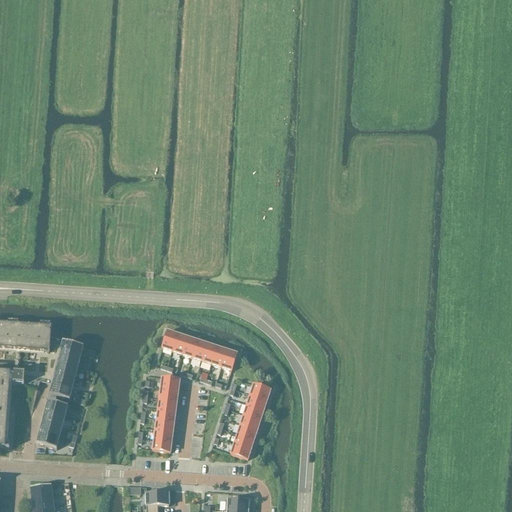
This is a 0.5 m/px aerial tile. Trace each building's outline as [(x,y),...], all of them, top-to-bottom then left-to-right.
[(0,350),(49,354),(50,354),(50,353),(51,339),(51,338),(51,329),(29,327),(19,327),(0,325),(0,350)] [(167,333),(161,351),(172,354),(178,337),(167,333)] [(178,337),(172,354),(182,357),(188,340),(178,337)] [(188,340),(182,357),(192,360),(198,343),(188,340)] [(60,354),(81,360),(83,350),(83,349),(63,344),(63,343),(61,348),(61,349),(60,354)] [(198,343),(192,360),(201,364),(207,346),(198,343)] [(207,346),(201,364),(211,367),(217,349),(207,346)] [(217,349),(211,367),(221,370),(227,353),(217,349)] [(227,353),(221,370),(232,373),(237,356),(227,353)] [(57,365),(78,370),(81,360),(60,354),(57,365)] [(54,375),(75,380),(78,370),(57,365),(54,375)] [(0,450),(9,451),(9,450),(5,450),(10,385),(17,385),(24,386),(24,375),(0,373),(0,450)] [(51,386),(72,392),(75,380),(54,375),(54,377),(52,386),(51,386)] [(162,380),(160,391),(178,393),(180,382),(162,380)] [(69,402),(72,392),(51,386),(49,397),(69,402)] [(253,386),(250,397),(267,403),(271,392),(253,386)] [(160,391),(159,401),(177,403),(178,393),(160,391)] [(250,397),(246,407),(264,413),(267,403),(250,397)] [(159,401),(157,412),(176,414),(177,403),(159,401)] [(44,415),(65,420),(68,409),(47,403),(44,415)] [(246,407),(243,417),(261,422),(264,413),(246,407)] [(157,412),(156,421),(174,424),(176,414),(157,412)] [(62,430),(65,420),(44,415),(41,425),(62,430)] [(243,417),(240,427),(258,433),(261,422),(243,417)] [(156,421),(155,432),(173,434),(174,424),(156,421)] [(60,440),(62,430),(41,425),(39,435),(60,440)] [(240,427),(237,436),(254,442),(258,433),(240,427)] [(155,432),(154,442),(172,444),(173,434),(155,432)] [(57,452),(60,440),(39,435),(36,446),(57,452)] [(237,436),(234,445),(252,451),(254,442),(237,436)] [(154,442),(152,453),(170,455),(172,444),(154,442)] [(234,445),(230,456),(248,462),(252,451),(234,445)] [(31,501),(53,498),(52,487),(30,489),(31,501)] [(169,495),(145,496),(145,511),(157,511),(158,508),(169,508),(169,495)] [(32,511),(54,509),(53,498),(31,501),(32,511)] [(226,502),(225,511),(248,511),(249,504),(226,502)]
